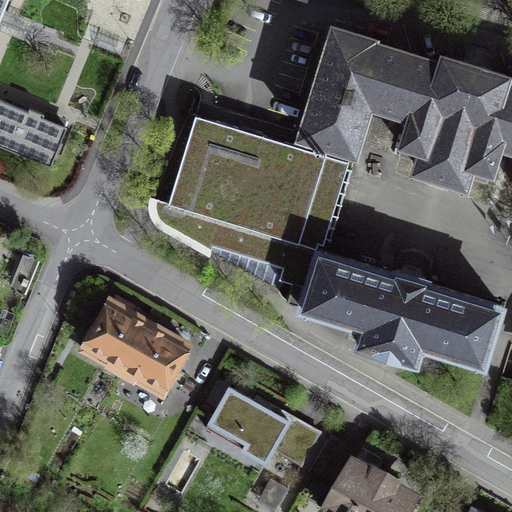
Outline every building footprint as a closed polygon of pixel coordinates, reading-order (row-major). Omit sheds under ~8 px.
[(371,41),(372,38),(335,27),(303,134),(353,149),(368,100),(412,113),(399,155),(419,161),(417,167),(436,173),(435,174),(446,178),(446,176),(465,182),(467,176),(487,182),(500,141),(511,144),(511,84),(503,82),(505,75),(445,55),(443,62),(371,41)] [(67,125),(0,98),(0,143),(51,164),(67,125)] [(196,114),(194,119),(187,116),(154,197),(153,201),(153,204),(154,207),(155,211),(155,213),(157,216),(159,219),(161,222),(165,224),(211,250),(213,244),(283,266),(280,277),(294,281),(288,300),(302,305),(319,249),(316,248),(318,241),(324,242),(349,160),(196,114)] [(321,245),(319,249),(302,305),(364,324),(358,342),(387,351),(417,360),(422,342),(484,361),(501,305),(424,281),(425,278),(397,269),(396,272),(323,250),(325,246),(321,245)] [(119,371),(119,372),(149,320),(148,320),(147,321),(130,311),(134,305),(117,295),(113,301),(111,299),(95,326),(92,324),(85,336),(89,338),(83,349),(120,370),(119,371)] [(150,321),(149,320),(119,372),(120,372),(121,371),(163,395),(178,368),(173,365),(177,359),(182,361),(188,352),(183,349),(186,342),(149,322),(150,321)] [(294,422),(229,386),(206,427),(266,461),(273,448),(302,464),(320,431),(296,418),(294,422)] [(409,511),(415,501),(345,462),(316,511),(409,511)] [(272,478),(259,499),(276,509),(288,488),(272,478)]
